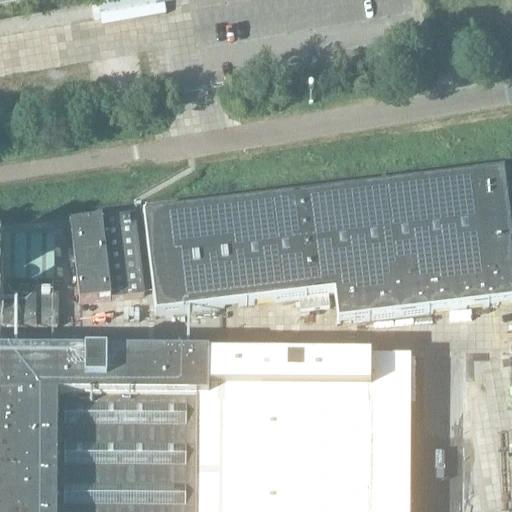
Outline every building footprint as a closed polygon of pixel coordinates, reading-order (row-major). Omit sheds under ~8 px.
[(141,0),(117,0),(118,12),(143,10),(141,0)] [(84,20),(84,35),(105,34),(104,19),(84,20)] [(333,296),(337,325),(511,303),(511,258),(501,173),(142,218),(155,318),(333,296)] [(132,219),(69,227),(79,305),(79,307),(80,306),(83,332),(144,324),(140,299),(142,299),(142,298),(132,219)] [(54,238),(4,237),(3,284),(53,285),(54,238)] [(56,286),(3,286),(3,328),(56,329),(56,286)] [(511,511),(511,356),(490,359),(510,511),(511,511)] [(0,511),(369,511),(370,361),(208,360),(208,359),(0,357),(0,511)] [(457,396),(433,396),(433,415),(457,415),(457,396)] [(426,454),(472,456),(473,429),(427,427),(426,454)] [(440,494),(440,511),(469,511),(469,466),(458,466),(458,494),(440,494)]
